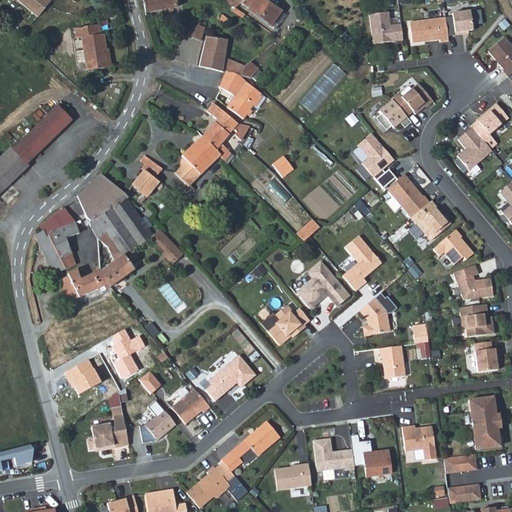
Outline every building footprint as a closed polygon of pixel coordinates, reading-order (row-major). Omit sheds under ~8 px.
[(16,0),(43,17),(54,0),(16,0)] [(143,0),(145,11),(177,5),(176,0),(143,0)] [(281,9),(266,0),(253,0),(249,7),(257,11),(256,13),(272,23),(281,9)] [(453,11),(456,33),(464,33),(463,30),(473,29),(471,9),(453,11)] [(374,42),(403,38),(401,22),(391,23),(389,10),(370,13),(374,42)] [(221,12),(219,21),(226,22),(228,17),(221,12)] [(441,40),(449,39),(446,16),(410,21),(413,42),(426,40),(425,38),(431,37),(431,39),(440,38),(441,40)] [(201,38),(203,31),(204,25),(191,21),(187,34),(201,38)] [(84,34),(91,68),(110,64),(106,47),(109,46),(106,32),(103,32),(101,22),(76,27),(78,35),(84,34)] [(197,64),(203,39),(201,38),(187,34),(179,32),(173,56),(197,64)] [(199,64),(211,67),(213,36),(206,34),(205,40),(199,64)] [(228,38),(213,36),(211,67),(223,69),(228,38)] [(511,42),(506,36),(490,50),(497,59),(499,59),(501,61),(500,63),(505,68),(503,69),(509,75),(511,72),(511,42)] [(229,43),(229,51),(236,54),(237,47),(229,43)] [(243,117),(261,91),(246,80),(246,78),(240,75),(244,63),(228,56),(226,70),(220,85),(235,93),(227,105),(243,117)] [(313,113),(348,74),(335,62),(299,101),(313,113)] [(398,91),(392,97),(407,115),(413,110),(416,113),(426,104),(427,105),(433,100),(419,82),(402,96),(398,91)] [(411,121),(393,98),(379,109),(382,112),(376,117),(386,129),(392,125),(394,127),(401,121),(405,126),(411,121)] [(213,102),(207,110),(217,118),(223,109),(213,102)] [(483,114),(477,119),(489,134),(509,117),(497,102),(486,111),(487,113),(484,115),(483,114)] [(31,160),(76,117),(62,103),(17,146),(15,144),(0,159),(0,195),(34,163),(31,160)] [(231,129),(233,126),(238,121),(223,109),(217,118),(216,120),(229,131),(231,129)] [(216,120),(203,135),(220,153),(225,158),(231,150),(221,141),(229,131),(216,120)] [(236,129),(234,131),(241,137),(249,124),(238,121),(233,126),(236,129)] [(254,130),(265,139),(271,133),(260,125),(254,130)] [(493,150),(472,126),(458,138),(466,148),(467,149),(466,151),(464,149),(458,155),(470,169),(493,150)] [(394,158),(371,131),(358,143),(368,156),(362,161),(374,175),(394,158)] [(193,144),(211,162),(220,153),(203,135),(202,136),(193,144)] [(175,171),(188,184),(205,167),(211,162),(193,144),(183,153),(185,156),(181,160),(183,162),(175,171)] [(504,150),(498,155),(504,162),(510,157),(504,150)] [(143,168),(154,177),(162,167),(144,154),(140,158),(144,162),(141,166),(143,168)] [(283,156),(273,166),(278,172),(288,162),(283,156)] [(154,177),(143,168),(133,181),(125,192),(129,195),(139,206),(158,180),(154,177)] [(94,199),(82,205),(85,212),(92,225),(99,237),(110,231),(115,243),(123,254),(124,253),(126,254),(152,234),(154,233),(127,197),(129,195),(125,192),(101,172),(84,188),(94,199)] [(411,216),(430,201),(424,194),(423,195),(422,196),(413,185),(414,184),(405,173),(404,173),(387,188),(411,217),(411,216)] [(511,181),(500,192),(510,205),(502,212),(511,223),(511,181)] [(423,195),(414,184),(413,185),(422,196),(423,195)] [(82,205),(94,199),(84,188),(76,195),(82,205)] [(441,210),(432,200),(430,201),(411,216),(431,240),(451,223),(444,214),(443,215),(441,213),(441,210)] [(43,229),(38,234),(41,241),(46,251),(56,247),(66,267),(76,263),(66,237),(80,231),(76,221),(64,206),(42,227),(43,229)] [(298,235),(305,242),(309,238),(320,228),(313,221),(298,235)] [(152,234),(167,250),(175,242),(161,227),(154,233),(152,234)] [(462,235),(456,228),(433,248),(440,256),(445,251),(455,263),(464,256),(467,259),(474,252),(469,246),(468,247),(460,237),(462,235)] [(115,243),(110,231),(99,237),(109,247),(116,259),(123,254),(115,243)] [(343,276),(355,292),(362,286),(359,282),(363,278),(382,263),(359,236),(345,248),(358,263),(343,276)] [(184,250),(176,243),(168,251),(175,259),(184,250)] [(57,272),(66,267),(56,247),(46,251),(55,268),(57,272)] [(186,253),(184,250),(175,259),(178,262),(186,253)] [(165,253),(176,264),(178,262),(175,259),(168,251),(165,253)] [(136,267),(126,254),(124,253),(123,254),(116,259),(102,269),(111,285),(136,267)] [(313,278),(296,292),(310,309),(319,302),(319,298),(323,294),(327,295),(337,307),(349,296),(320,262),(308,273),(313,278)] [(415,263),(408,270),(414,278),(422,271),(415,263)] [(479,273),(475,264),(453,273),(464,299),(493,295),(491,278),(475,280),(473,280),(472,276),(473,275),(479,273)] [(78,269),(69,273),(69,274),(80,297),(101,287),(103,289),(105,289),(111,285),(102,269),(101,267),(82,278),(78,269)] [(70,301),(80,297),(69,274),(60,280),(70,301)] [(176,293),(174,294),(167,284),(161,289),(178,312),(186,306),(176,293)] [(386,311),(375,298),(359,311),(367,320),(367,323),(369,322),(369,325),(368,326),(363,327),(364,336),(389,332),(386,311)] [(486,303),(459,307),(462,325),(466,328),(467,336),(495,333),(492,316),(486,317),(484,317),(483,313),(485,313),(488,313),(486,303)] [(304,325),(310,321),(300,309),(294,314),(287,306),(275,316),(279,321),(267,331),(279,346),(288,339),(287,337),(291,334),(292,336),(294,338),(306,327),(304,325)] [(429,342),(428,323),(414,324),(415,342),(429,342)] [(491,348),(491,340),(473,343),(477,372),(497,369),(495,348),(491,348)] [(428,342),(421,343),(422,355),(430,354),(429,349),(428,342)] [(401,346),(379,349),(380,359),(382,358),(385,379),(405,376),(401,346)] [(242,387),(258,374),(241,354),(204,385),(217,401),(238,383),(242,387)] [(203,413),(209,408),(194,389),(171,407),(184,424),(201,411),(203,413)] [(493,397),(469,400),(475,450),(500,446),(497,428),(496,415),(493,397)] [(170,430),(176,425),(163,410),(144,425),(139,426),(143,443),(157,441),(162,436),(163,433),(167,429),(170,430)] [(129,446),(123,415),(113,417),(114,421),(101,424),(101,425),(91,427),(93,439),(87,440),(89,451),(95,449),(105,448),(105,450),(129,446)] [(267,422),(244,441),(221,460),(231,472),(242,462),(239,458),(250,448),(257,456),(280,437),(267,422)] [(423,450),(424,461),(436,460),(432,427),(415,429),(410,430),(410,427),(402,428),(405,452),(423,450)] [(358,435),(350,436),(352,448),(359,447),(358,442),(359,442),(358,435)] [(330,438),(313,441),(316,468),(321,471),(344,468),(345,470),(354,469),(354,467),(352,449),(335,451),(336,453),(332,454),(332,452),(330,438)] [(359,447),(352,448),(352,449),(354,467),(362,465),(365,468),(367,477),(376,476),(376,475),(392,473),(389,450),(372,452),(370,440),(359,442),(358,442),(359,447)] [(30,445),(0,452),(0,471),(2,471),(1,461),(8,460),(15,458),(16,468),(32,462),(33,450),(30,445)] [(475,455),(444,459),(446,474),(477,470),(475,455)] [(311,485),(308,464),(300,465),(301,467),(291,468),(291,467),(290,467),(290,466),(274,468),(277,489),(311,485)] [(227,483),(214,466),(207,472),(208,475),(186,493),(199,509),(213,497),(217,497),(227,489),(237,501),(246,494),(233,478),(227,483)] [(235,477),(233,478),(246,494),(248,492),(235,477)] [(478,485),(448,489),(450,504),(481,499),(478,485)] [(445,486),(433,488),(434,497),(446,495),(445,486)] [(145,494),(147,511),(186,511),(185,504),(175,506),(173,490),(145,494)] [(137,511),(134,496),(125,498),(125,499),(107,504),(108,511),(137,511)] [(448,507),(447,498),(439,499),(440,508),(448,507)]
